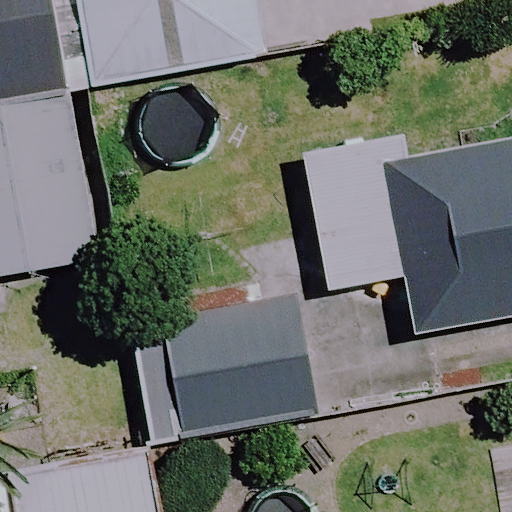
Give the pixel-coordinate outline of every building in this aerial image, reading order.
[(75,0),(92,87),(261,56),(250,0),(75,0)] [(74,90),(0,104),(0,280),(105,261),(74,90)] [(511,318),(511,143),(400,164),(430,333),(511,318)] [(374,147),(305,152),(315,293),(384,288),(374,147)] [(310,420),(293,304),(129,329),(146,445),(310,420)] [(511,511),(511,442),(476,449),(487,511),(511,511)]
